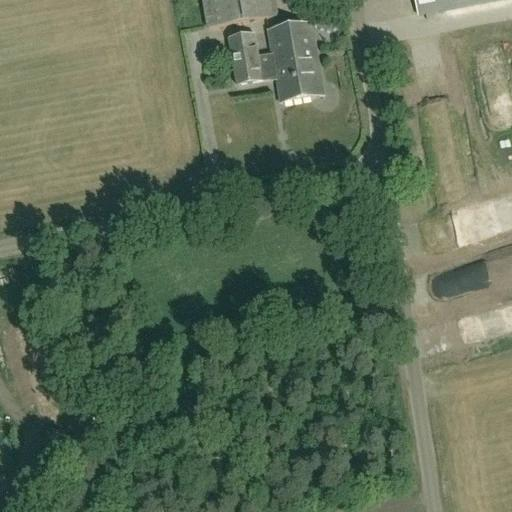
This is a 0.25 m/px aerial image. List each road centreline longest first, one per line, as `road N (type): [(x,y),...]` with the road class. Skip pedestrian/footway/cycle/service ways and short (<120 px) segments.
road 1 (track): [(402,295),(147,368),(135,360),(117,316),(45,291)]
road 2 (unclassified): [(383,170),(0,250)]
road 3 (unclassified): [(434,511),(383,170)]
road 4 (unclassified): [(383,170),(354,0)]
